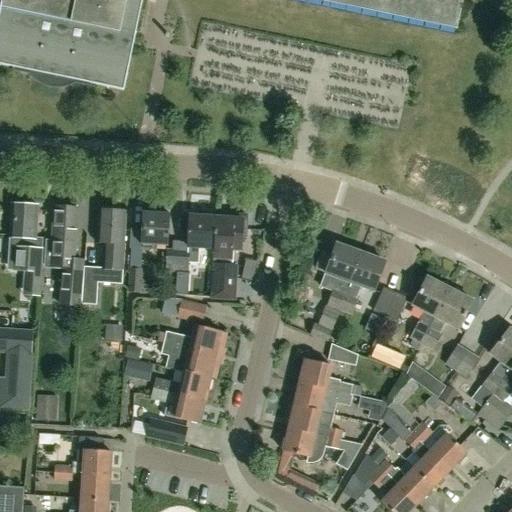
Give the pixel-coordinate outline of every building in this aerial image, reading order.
[(1,0),(0,5),(0,64),(13,68),(12,71),(28,74),(30,77),(35,82),(40,85),(49,88),(57,89),(67,88),(75,84),(91,87),(92,84),(124,91),(134,43),(142,0),(313,0),(456,30),(462,0),(1,0)] [(24,272),(22,296),(39,297),(41,273),(42,238),(36,238),(38,205),(11,203),(9,238),(7,270),(24,272)] [(56,206),(54,206),(52,242),(47,241),(45,268),(61,269),(59,306),(81,307),(81,303),(80,303),(82,272),(83,272),(84,261),(74,260),(78,208),(68,207),(68,204),(56,204),(56,206)] [(106,244),(104,270),(119,272),(121,245),(128,245),(129,230),(124,230),(125,210),(99,209),(97,243),(106,244)] [(167,246),(169,214),(143,212),(140,244),(167,246)] [(216,218),(213,249),(210,299),(234,301),(236,267),(231,266),(232,250),(240,251),(241,238),(245,239),(247,216),(226,214),(226,218),(216,218)] [(213,249),(216,218),(189,216),(187,247),(213,249)] [(326,274),(321,287),(333,292),(328,306),(339,310),(346,293),(349,283),(359,254),(336,245),(332,255),(326,274)] [(188,273),(189,253),(165,251),(164,271),(188,273)] [(346,293),(339,310),(352,315),(359,298),(356,297),(359,286),(374,291),(384,262),(359,254),(349,283),(346,293)] [(128,269),(127,293),(153,294),(153,286),(140,285),(141,270),(128,269)] [(96,273),(83,272),(82,272),(80,303),(81,303),(94,304),(96,273)] [(421,344),(448,290),(447,290),(447,284),(444,282),(437,284),(426,279),(412,306),(423,312),(418,321),(419,321),(410,338),(411,339),(421,344)] [(384,317),(394,294),(382,288),(372,312),(384,317)] [(433,350),(442,333),(440,332),(445,323),(458,330),(472,303),(460,296),(459,290),(456,289),(450,291),(448,290),(421,344),(433,350)] [(394,294),(384,317),(396,322),(406,299),(394,294)] [(201,325),(205,307),(180,301),(176,318),(201,325)] [(313,324),(309,335),(328,342),(332,330),(318,325),(313,324)] [(163,344),(219,355),(225,333),(219,331),(220,331),(196,325),(193,338),(166,332),(165,334),(159,333),(156,342),(163,344)] [(491,395),(511,368),(511,331),(509,329),(490,354),(501,362),(482,388),(491,395)] [(0,352),(32,355),(34,333),(0,330),(0,352)] [(214,378),(219,355),(163,344),(160,354),(174,357),(171,369),(185,371),(209,377),(214,378)] [(354,367),(357,356),(331,345),(327,360),(354,367)] [(455,372),(467,352),(456,345),(444,365),(455,372)] [(465,379),(478,359),(467,352),(455,372),(465,379)] [(339,381),(327,379),(330,365),(305,359),(300,383),(350,394),(352,385),(339,382),(339,381)] [(127,361),(124,377),(149,382),(152,366),(127,361)] [(511,368),(491,395),(502,402),(510,391),(511,392),(511,368)] [(204,400),(209,377),(185,371),(171,369),(185,372),(182,384),(156,378),(153,389),(204,400)] [(393,401),(388,407),(409,428),(416,422),(399,406),(418,386),(411,379),(391,400),(393,401)] [(436,380),(427,391),(438,399),(446,387),(436,380)] [(333,415),(336,404),(350,407),(352,395),(350,394),(300,383),(294,406),(333,415)] [(204,400),(153,389),(151,399),(167,403),(164,415),(198,423),(204,400)] [(56,420),(57,397),(36,396),(35,419),(56,420)] [(511,411),(492,396),(478,416),(497,430),(511,411)] [(379,421),(389,403),(360,397),(358,408),(369,411),(368,419),(379,421)] [(333,415),(294,406),(289,429),(340,440),(342,431),(330,428),(333,415)] [(181,446),(185,428),(150,420),(146,437),(181,446)] [(431,452),(450,470),(466,453),(448,435),(452,430),(447,426),(440,426),(433,433),(433,432),(423,423),(419,427),(413,433),(431,452)] [(340,440),(289,429),(283,452),(293,454),(308,458),(307,462),(312,462),(317,461),(320,458),(322,453),(324,446),(338,449),(340,441),(340,440)] [(434,486),(450,470),(431,452),(413,433),(408,429),(406,430),(411,435),(405,441),(415,451),(414,452),(423,460),(415,468),(434,486)] [(83,475),(109,476),(111,451),(99,451),(100,438),(79,437),(78,450),(84,451),(83,464),(71,463),(71,467),(73,467),(72,474),(72,475),(83,475)] [(293,454),(283,452),(277,478),(315,494),(319,485),(289,471),(293,454)] [(399,486),(380,467),(379,468),(365,456),(353,476),(362,486),(370,479),(379,488),(381,486),(390,495),(383,503),(392,511),(409,511),(417,504),(399,486)] [(434,486),(415,468),(405,480),(395,471),(397,470),(387,460),(380,467),(399,486),(417,504),(434,486)] [(63,481),(64,467),(55,466),(54,480),(63,481)] [(73,467),(71,467),(64,467),(63,481),(72,481),(72,475),(72,474),(73,467)] [(109,476),(83,475),(81,498),(108,500),(109,476)] [(0,511),(21,511),(23,488),(0,486),(0,511)] [(107,511),(108,500),(81,498),(80,511),(76,511),(69,511),(68,511),(107,511)]
